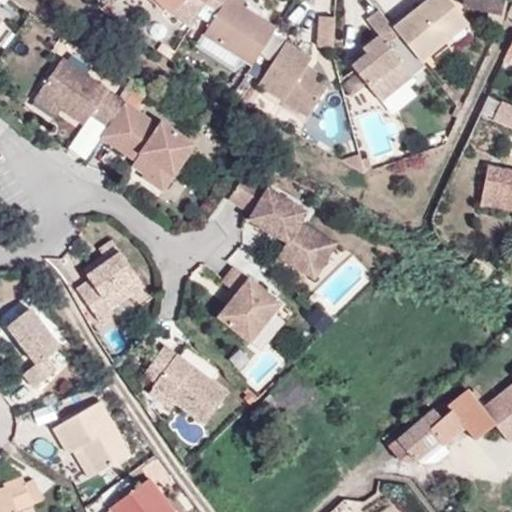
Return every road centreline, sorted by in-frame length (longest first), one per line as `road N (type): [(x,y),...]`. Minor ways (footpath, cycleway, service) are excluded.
road 1 (residential): [(25,253),(53,272),(124,395),(212,511)]
road 2 (residential): [(25,253),(61,192),(131,212),(176,256),(197,233)]
